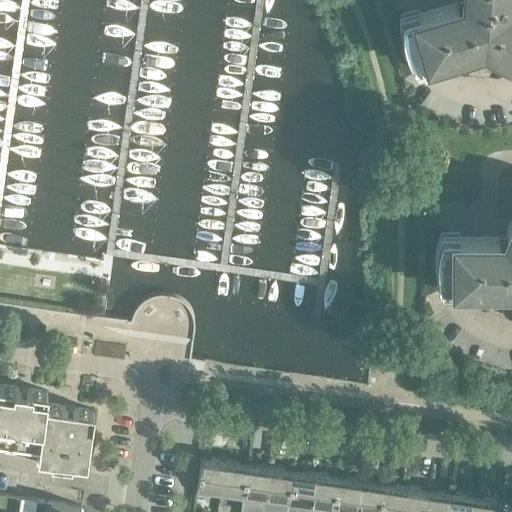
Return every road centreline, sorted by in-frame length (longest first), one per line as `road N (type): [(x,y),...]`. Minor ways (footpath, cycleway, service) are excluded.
road 1 (residential): [(511,459),(149,406)]
road 2 (residential): [(149,406),(153,378),(0,356)]
road 3 (unclassified): [(442,216),(489,217),(488,165),(511,157)]
